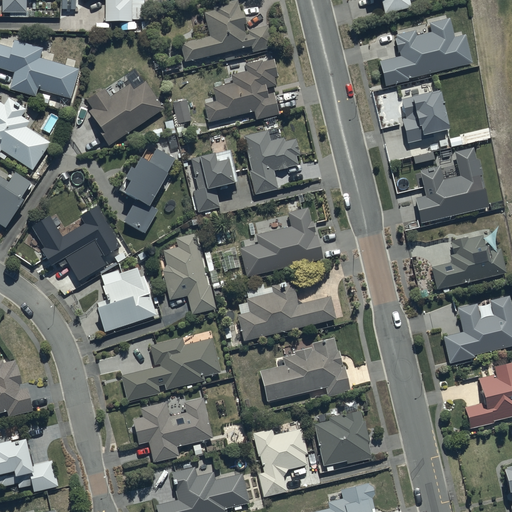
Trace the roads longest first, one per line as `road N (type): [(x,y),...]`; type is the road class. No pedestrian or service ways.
road 1 (tertiary): [(437,511),(313,0)]
road 2 (residential): [(105,511),(61,341),(39,307),(0,277)]
